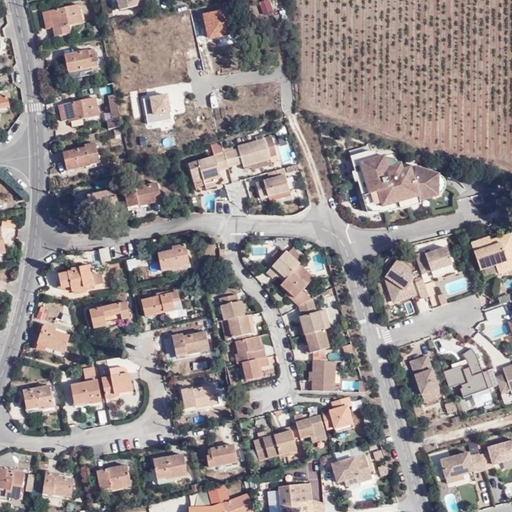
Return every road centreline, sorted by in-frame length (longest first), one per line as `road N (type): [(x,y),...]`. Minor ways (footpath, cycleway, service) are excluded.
road 1 (residential): [(149,344),(159,402),(138,430),(51,445),(0,436)]
road 2 (residential): [(374,340),(341,239),(320,228),(238,226)]
road 3 (residential): [(232,225),(182,224),(73,244),(38,235)]
road 4 (residential): [(285,400),(288,367),(277,318),(238,265),(232,225)]
road 5 (residential): [(422,511),(374,340)]
road 6 (residential): [(38,235),(0,384)]
road 7 (residential): [(13,0),(35,98),(36,149)]
road 8 (residential): [(288,111),(282,73),(200,85)]
